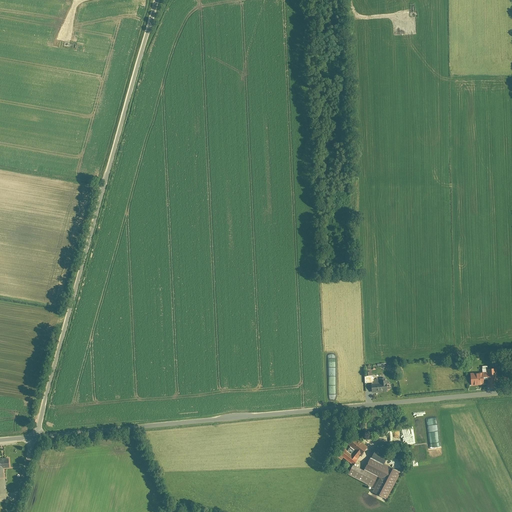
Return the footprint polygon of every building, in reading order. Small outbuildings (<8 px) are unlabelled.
[(496,387),(494,368),(486,369),(486,371),(487,379),(488,388),(496,387)] [(482,372),(470,373),(471,385),(483,384),(483,380),(482,372)] [(373,383),(372,375),(371,375),(367,376),(364,376),(364,383),(373,383)] [(373,383),(371,383),(372,391),(387,390),(386,381),(386,379),(378,380),(378,382),(373,383)] [(451,413),(441,414),(443,437),(444,437),(445,441),(453,440),(451,413)] [(419,460),(426,459),(422,419),(416,419),(417,428),(416,428),(419,460)] [(438,424),(426,426),(430,455),(441,453),(438,424)] [(401,444),(415,442),(413,427),(400,429),(401,437),(399,438),(401,444)] [(361,455),(367,447),(350,434),(344,442),(346,443),(349,446),(354,449),(361,455)] [(378,441),(373,449),(382,454),(386,445),(378,441)] [(351,464),(357,460),(350,454),(346,450),(342,448),(342,447),(337,453),(343,457),(351,464)] [(361,455),(354,449),(350,454),(357,460),(361,455)] [(373,449),(370,457),(383,464),(387,456),(382,454),(373,449)] [(340,462),(343,457),(337,453),(334,457),(340,462)] [(0,458),(0,477),(3,477),(2,469),(9,468),(8,457),(0,458)] [(378,477),(385,464),(383,464),(370,457),(363,469),(376,476),(378,477)] [(352,463),(347,474),(370,487),(376,476),(363,469),(352,463)] [(371,491),(386,499),(400,472),(385,464),(378,477),(371,491)]
